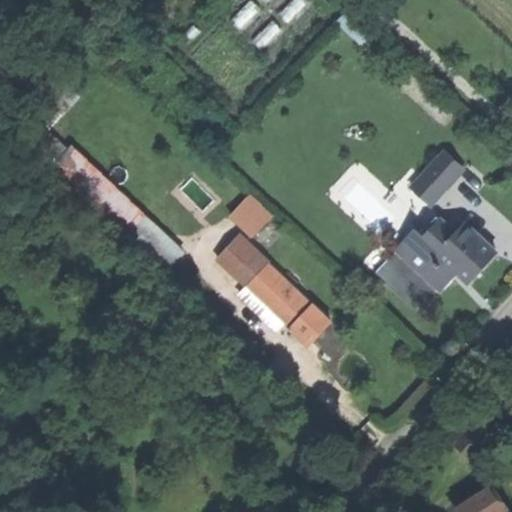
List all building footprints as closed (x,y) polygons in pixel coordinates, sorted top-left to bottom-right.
[(366,50),(379,35),(350,10),(337,24),(366,50)] [(419,176),(439,195),(458,175),(438,156),(419,176)] [(266,168),(256,159),(243,172),(254,182),(266,168)] [(160,219),(175,202),(153,181),(138,197),(160,219)] [(256,237),(277,212),(252,190),(231,215),(256,237)] [(409,231),(436,201),(425,190),(397,221),(409,231)] [(437,291),(455,272),(436,254),(453,236),(440,224),(406,261),(437,291)] [(463,226),(453,236),(436,254),(455,272),(469,285),(484,269),(496,256),(463,226)] [(258,256),(235,279),(288,332),(300,320),(311,307),(258,256)] [(476,452),(500,426),(485,412),(461,438),(476,452)] [(505,511),(490,489),(456,510),(457,511),(505,511)]
